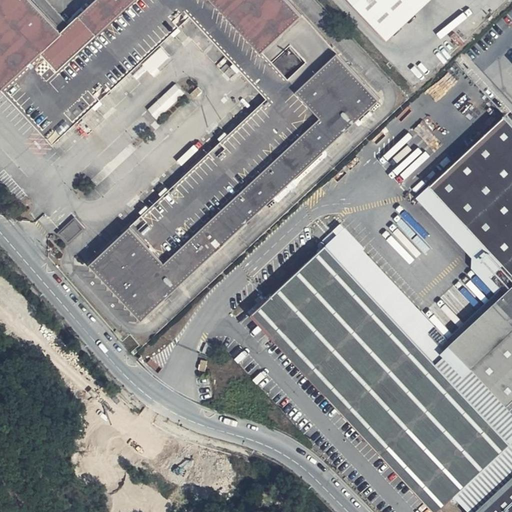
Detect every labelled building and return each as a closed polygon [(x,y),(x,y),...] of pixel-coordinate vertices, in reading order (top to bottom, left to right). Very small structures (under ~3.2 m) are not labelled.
[(33,0),(0,0),(0,84),(3,87),(43,49),(61,69),(134,0),(215,0),(274,59),(290,47),(306,61),(290,79),(303,89),(321,115),(319,118),(166,263),(130,227),(93,264),(144,319),(381,96),(290,0),(96,0),(63,31),(33,0)] [(349,0),(388,40),(430,0),(349,0)] [(162,45),(144,63),(154,72),(171,54),(162,45)] [(177,81),(149,108),(159,118),(187,91),(177,81)] [(204,89),(199,83),(189,93),(194,98),(204,89)] [(511,511),(511,120),(505,113),(431,183),(469,227),(511,274),(511,284),(450,340),(434,325),(428,331),(412,314),(418,307),(365,251),(362,248),(363,245),(346,225),(251,312),(434,510),(453,495),(468,511),(511,511)] [(87,228),(76,218),(62,231),(72,241),(87,228)]
